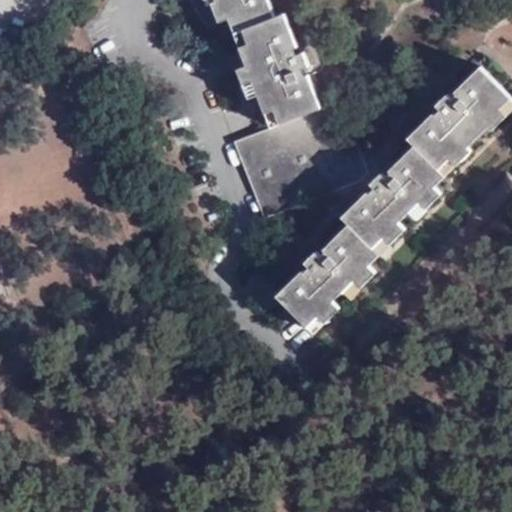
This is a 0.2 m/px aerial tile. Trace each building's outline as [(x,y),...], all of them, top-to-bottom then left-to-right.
[(246,29),(276,18),(269,0),(218,0),(219,2),(214,3),(220,21),(230,18),(236,33),(246,29)] [(282,125),(323,109),(310,75),(308,76),(305,69),(310,66),(305,53),(300,56),(296,47),(298,46),(286,14),(276,18),(246,29),(252,45),(242,49),(249,65),(240,69),(245,83),(254,80),(260,95),(267,113),(277,109),(282,125)] [(252,45),(246,29),(236,33),(242,49),(252,45)] [(410,138),(417,144),(440,169),(452,158),(459,164),(473,150),(470,146),(490,126),(495,130),(509,115),(502,109),(511,97),(511,96),(482,66),(456,91),(459,94),(453,99),(448,93),(437,104),(443,109),(437,115),(436,113),(421,127),(410,138)] [(250,98),(260,95),(254,80),(245,83),(250,98)] [(511,97),(502,109),(509,115),(511,112),(511,97)] [(342,101),(323,109),(282,125),(272,128),(236,142),(265,218),(361,181),(369,170),(342,101)] [(272,128),(282,125),(277,109),(267,113),(272,128)] [(417,123),(421,127),(436,113),(431,110),(417,123)] [(343,217),(351,224),(374,247),(383,237),(391,245),(407,230),(399,221),(411,211),(421,201),(428,209),(444,193),(437,186),(447,176),(440,169),(417,144),(392,169),(393,171),(388,177),(383,173),(372,184),(376,187),(371,193),(370,191),(356,205),(343,217)] [(452,158),(440,169),(447,176),(459,164),(452,158)] [(352,202),(356,205),(370,191),(367,188),(352,202)] [(421,201),(411,211),(419,219),(428,209),(421,201)] [(278,295),(310,325),(320,315),(327,322),(342,308),(334,300),(345,290),(355,279),(363,287),(377,273),(370,265),(381,255),(374,247),(351,224),(326,249),(328,251),(322,255),(318,252),(307,262),(311,265),(305,271),(290,285),(278,295)] [(383,237),(374,247),(381,255),(391,245),(383,237)] [(287,281),(290,285),(305,271),(301,267),(287,281)] [(355,279),(345,290),(353,298),(363,287),(355,279)] [(320,315),(310,325),(317,332),(327,322),(320,315)]
